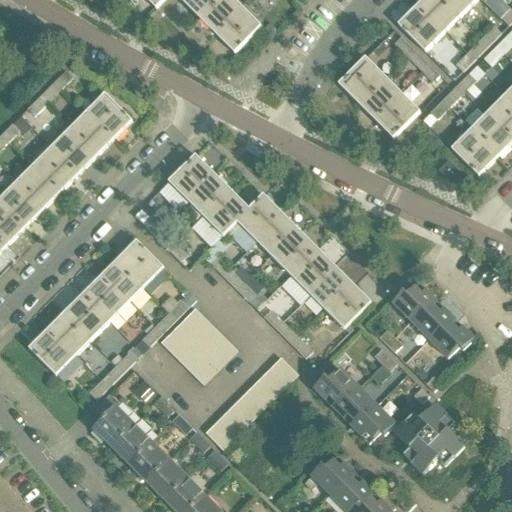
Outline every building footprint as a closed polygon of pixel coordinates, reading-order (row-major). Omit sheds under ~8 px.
[(144,0),(156,11),(167,0),(144,0)] [(181,0),(180,2),(199,21),(219,0),(181,0)] [(219,0),(199,21),(215,36),(241,9),(232,0),(219,0)] [(442,0),(426,0),(418,8),(446,34),(461,19),(442,0)] [(479,0),(442,0),(461,19),(480,0),(479,0)] [(446,34),(418,8),(399,28),(426,55),(446,34)] [(241,9),(215,36),(235,56),(262,29),(241,9)] [(511,9),(501,20),(508,28),(511,23),(511,9)] [(493,28),(482,39),(489,47),(500,36),(493,28)] [(489,47),(482,39),(470,51),(477,58),(489,47)] [(511,44),(507,39),(496,51),(503,58),(511,48),(511,44)] [(395,47),(406,58),(413,51),(402,40),(395,47)] [(413,51),(406,58),(417,69),(424,62),(413,51)] [(503,58),(496,51),(484,62),(492,69),(503,58)] [(457,64),(464,71),(474,62),(467,55),(457,64)] [(351,99),(358,106),(385,79),(366,60),(339,87),(351,99)] [(440,78),(428,66),(421,73),(433,85),(440,78)] [(71,74),(59,86),(61,93),(73,81),(71,74)] [(469,77),(457,89),(464,96),(476,84),(469,77)] [(358,106),(373,121),(400,94),(385,79),(358,106)] [(55,90),(44,101),(46,108),(57,97),(55,90)] [(453,93),(442,104),(449,111),(460,100),(453,93)] [(400,94),(373,121),(393,142),(420,114),(400,94)] [(105,97),(85,117),(112,144),(133,124),(105,97)] [(511,104),(506,98),(486,118),(511,142),(511,104)] [(46,108),(44,101),(33,112),(35,119),(46,108)] [(449,111),(442,104),(430,115),(437,123),(449,111)] [(85,117),(71,130),(99,158),(112,144),(85,117)] [(511,142),(486,118),(471,134),(497,160),(511,145),(511,142)] [(18,127),(6,139),(8,146),(20,134),(18,127)] [(71,130),(51,150),(79,177),(99,158),(71,130)] [(497,160),(471,134),(457,148),(452,152),(479,179),(497,160)] [(51,150),(32,170),(59,197),(79,177),(51,150)] [(169,185),(189,205),(216,178),(196,158),(169,185)] [(449,163),(439,173),(456,190),(466,180),(449,163)] [(32,170),(18,184),(45,211),(59,197),(32,170)] [(189,205),(203,219),(230,192),(216,178),(189,205)] [(18,184),(0,201),(0,206),(25,231),(45,211),(18,184)] [(222,239),(236,224),(249,211),(230,192),(203,219),(222,239)] [(236,224),(257,245),(284,218),(263,197),(249,211),(236,224)] [(0,206),(0,245),(5,251),(25,231),(0,206)] [(257,245),(271,259),(299,232),(284,218),(257,245)] [(142,226),(155,239),(161,231),(150,219),(142,226)] [(271,259),(291,279),(318,252),(299,232),(271,259)] [(158,242),(170,254),(177,247),(165,235),(158,242)] [(137,243),(117,263),(144,290),(164,270),(137,243)] [(177,247),(170,254),(181,265),(188,258),(177,247)] [(291,279),(310,298),(337,271),(318,252),(291,279)] [(211,266),(223,278),(230,272),(218,259),(211,266)] [(117,263),(102,278),(129,305),(144,290),(117,263)] [(310,298),(326,314),(353,287),(337,271),(310,298)] [(227,282),(238,294),(245,287),(233,275),(227,282)] [(102,278),(83,297),(110,324),(129,305),(102,278)] [(393,306),(411,324),(434,302),(419,286),(408,298),(407,298),(404,295),(393,306)] [(245,287),(238,294),(249,305),(256,298),(245,287)] [(353,287),(326,314),(344,332),(371,305),(353,287)] [(83,297),(64,317),(91,344),(110,324),(83,297)] [(411,324),(434,347),(457,324),(434,302),(411,324)] [(182,304),(170,315),(177,322),(188,311),(182,304)] [(196,312),(178,329),(187,337),(204,320),(196,312)] [(264,320),(276,332),(283,325),(271,313),(264,320)] [(177,322),(170,315),(159,326),(166,333),(177,322)] [(64,317),(49,331),(76,358),(91,344),(64,317)] [(187,337),(195,346),(212,329),(204,320),(187,337)] [(457,324),(434,347),(451,364),(474,342),(457,324)] [(162,346),(170,354),(187,337),(178,329),(162,346)] [(195,346),(204,354),(221,337),(212,329),(195,346)] [(280,336),(292,348),(299,341),(287,329),(280,336)] [(143,342),(150,348),(150,349),(162,337),(155,330),(143,342)] [(76,358),(49,331),(29,351),(56,378),(76,358)] [(380,341),(387,348),(395,340),(387,333),(380,341)] [(170,354),(178,362),(195,346),(187,337),(170,354)] [(204,354),(212,363),(229,346),(221,337),(204,354)] [(395,340),(387,348),(395,356),(402,348),(395,340)] [(299,341),(292,348),(305,360),(311,353),(299,341)] [(178,362),(187,371),(204,354),(195,346),(178,362)] [(229,346),(212,363),(221,371),(238,354),(229,346)] [(375,360),(382,367),(390,359),(382,352),(375,360)] [(187,371),(195,379),(212,363),(204,354),(187,371)] [(128,357),(116,368),(123,375),(135,364),(128,357)] [(390,359),(382,367),(390,375),(398,367),(390,359)] [(281,361),(273,369),(290,386),(298,378),(281,361)] [(212,363),(195,379),(204,388),(221,371),(212,363)] [(322,375),(329,382),(338,373),(331,366),(322,375)] [(123,375),(116,368),(105,379),(112,386),(123,375)] [(273,369),(265,378),(282,395),(290,386),(273,369)] [(314,391),(329,406),(352,383),(341,372),(329,383),(326,380),(314,391)] [(265,378),(256,386),(273,403),(282,395),(265,378)] [(442,387),(441,386),(434,379),(426,387),(434,395),(442,387)] [(89,395),(97,402),(108,390),(101,383),(89,395)] [(329,406),(352,429),(374,406),(352,383),(329,406)] [(145,384),(137,392),(147,403),(156,394),(145,384)] [(256,386),(248,394),(265,412),(273,403),(256,386)] [(414,399),(419,403),(422,407),(430,399),(422,391),(414,399)] [(248,394),(240,403),(257,420),(265,412),(248,394)] [(94,414),(102,422),(115,409),(116,409),(120,406),(111,397),(94,414)] [(155,407),(161,414),(168,421),(175,414),(162,400),(155,407)] [(240,403),(231,411),(248,428),(257,420),(240,403)] [(374,406),(352,429),(369,447),(381,435),(384,439),(396,427),(374,406)] [(404,458),(411,465),(423,477),(438,463),(445,469),(464,449),(449,434),(456,428),(436,408),(421,423),(414,416),(395,436),(410,452),(404,458)] [(93,431),(111,450),(134,427),(116,409),(115,409),(102,422),(93,431)] [(231,411),(223,420),(240,437),(248,428),(231,411)] [(172,425),(179,431),(186,438),(193,431),(179,418),(172,425)] [(223,420),(215,428),(232,445),(240,437),(223,420)] [(111,450),(129,467),(152,445),(134,427),(111,450)] [(232,445),(215,428),(206,436),(223,454),(232,445)] [(211,449),(197,436),(190,443),(204,456),(211,449)] [(129,467),(147,485),(170,463),(152,445),(129,467)] [(229,467),(215,454),(208,461),(222,474),(229,467)] [(319,487),(330,498),(353,475),(337,460),(326,471),(322,468),(305,485),(313,493),(319,487)] [(147,485),(165,503),(188,481),(170,463),(147,485)] [(330,498),(343,511),(352,511),(371,493),(353,475),(330,498)] [(165,503),(173,511),(190,511),(205,498),(188,481),(165,503)] [(390,481),(382,488),(390,496),(398,489),(390,481)] [(352,511),(389,511),(371,493),(352,511)] [(190,511),(218,511),(205,498),(190,511)] [(410,511),(416,507),(408,499),(400,507),(405,511),(410,511)]
